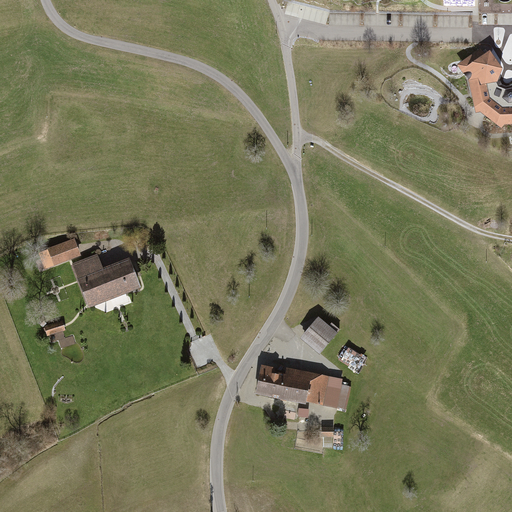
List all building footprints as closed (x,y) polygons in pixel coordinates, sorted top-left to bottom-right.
[(502,128),(504,124),(511,124),(511,88),(506,89),(505,89),(498,87),(496,81),(501,69),(489,53),(484,57),(480,51),(467,60),(471,66),(463,72),(470,82),(477,113),(481,112),(502,128)] [(75,241),(48,250),(54,266),(81,256),(75,241)] [(74,266),(90,308),(139,289),(129,262),(102,272),(96,257),(74,266)] [(331,328),(320,319),(303,340),(322,356),(342,332),(333,325),(331,328)] [(49,336),(67,331),(64,321),(47,326),(49,336)] [(378,367),(344,346),(335,361),(369,382),(378,367)] [(263,367),(258,396),(347,411),(351,389),(343,387),(344,379),(288,370),(287,376),(277,374),(277,370),(263,367)] [(310,411),(300,411),(299,420),(309,420),(310,411)] [(346,429),(323,430),(323,449),(335,449),(335,453),(347,453),(346,429)]
